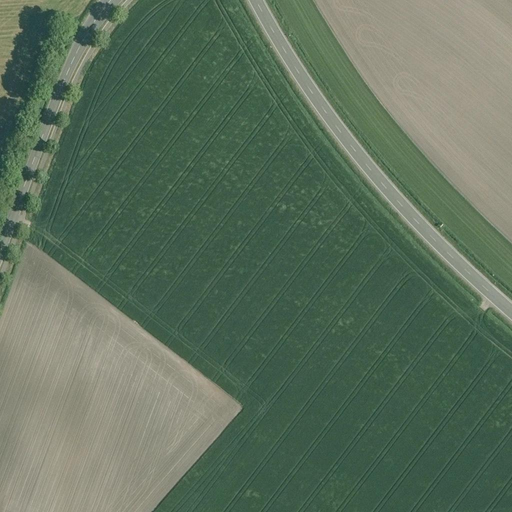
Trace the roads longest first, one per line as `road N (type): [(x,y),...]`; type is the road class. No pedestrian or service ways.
road 1 (secondary): [(255,0),(371,172),(511,313)]
road 2 (secondary): [(0,251),(70,65),(111,0)]
